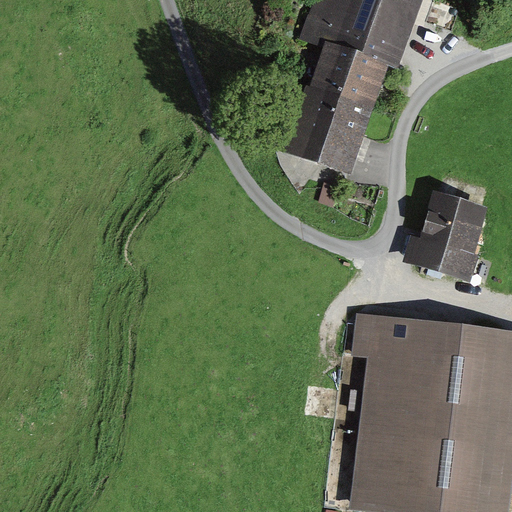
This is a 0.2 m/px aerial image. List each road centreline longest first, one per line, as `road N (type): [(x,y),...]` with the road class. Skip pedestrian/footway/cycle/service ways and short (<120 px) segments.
road 1 (unclassified): [(167,0),(217,130),(249,185),(299,229),(359,251),(393,233),(401,136),(411,110),(443,77),(511,50)]
road 2 (track): [(379,247),(394,275),(419,293),(479,307),(511,301)]
